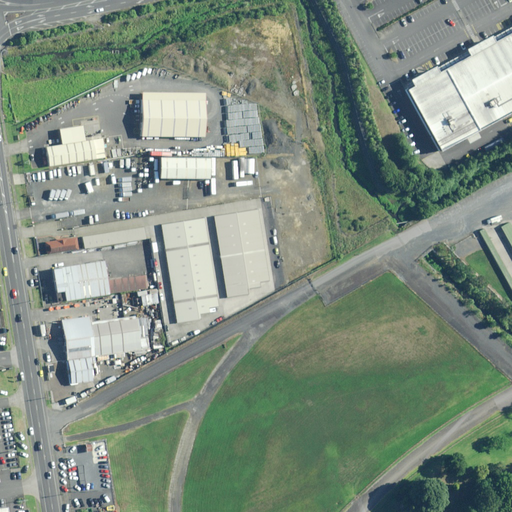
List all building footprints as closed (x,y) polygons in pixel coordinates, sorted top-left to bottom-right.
[(440,152),(511,111),(511,31),(405,90),(440,152)] [(201,91),(136,91),(136,134),(200,134),(201,91)] [(54,127),(56,143),(81,139),(78,123),(54,127)] [(56,143),(42,145),(44,163),(98,155),(96,137),(81,139),(56,143)] [(212,160),(158,158),(157,178),(211,181),(212,160)] [(254,213),(208,220),(221,303),(244,300),(242,293),(255,291),(255,287),(264,285),(254,213)] [(158,221),(172,320),(196,317),(196,314),(205,312),(204,307),(213,306),(199,215),(158,221)] [(511,233),(505,221),(496,226),(511,255),(511,233)] [(144,228),(82,236),(84,247),(145,239),(144,228)] [(511,289),(481,233),(474,236),(511,304),(511,289)] [(72,235),(41,239),(43,253),(74,248),(72,235)] [(99,260),(48,267),(53,300),(143,287),(141,274),(102,279),(99,260)] [(156,288),(135,292),(137,307),(159,303),(156,288)] [(130,307),(56,318),(62,359),(65,382),(89,379),(86,355),(136,348),(130,307)] [(95,359),(96,369),(108,367),(106,357),(95,359)] [(105,440),(89,442),(93,464),(108,461),(105,440)]
